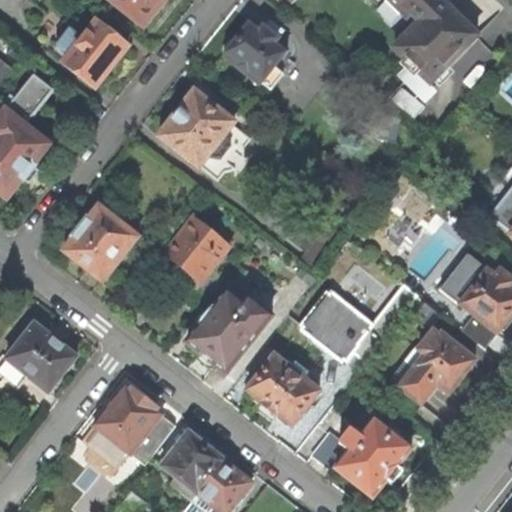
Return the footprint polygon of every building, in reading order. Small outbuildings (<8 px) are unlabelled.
[(105,0),(144,31),(163,7),(168,0),(105,0)] [(386,0),(387,1),(388,0),(397,0),(413,14),(412,17),(419,25),(394,51),(429,85),(476,39),(461,25),(448,13),(444,17),(429,4),(429,0),(386,0)] [(271,93),(284,77),(275,69),(289,53),(279,45),(281,41),(265,29),(261,32),(252,24),(243,36),(235,45),(234,43),(231,43),(225,49),(223,54),(226,56),(224,60),(260,88),(263,87),(271,93)] [(128,51),(96,25),(83,40),(75,33),(67,34),(60,43),(59,51),(69,59),(64,65),(96,91),(115,67),(128,51)] [(0,91),(14,73),(0,62),(0,91)] [(31,114),(48,93),(31,79),(0,117),(0,198),(6,204),(44,157),(60,137),(31,114)] [(200,170),(217,183),(223,174),(232,173),(243,160),(244,149),(250,142),(234,129),(234,126),(195,95),(177,117),(159,139),(198,170),(200,170)] [(399,119),(386,117),(382,138),(395,141),(399,119)] [(511,169),(480,208),(511,233),(511,169)] [(103,283),(140,239),(99,207),(87,223),(85,222),(77,231),(70,240),(72,242),(65,252),(103,283)] [(422,227),(403,213),(382,238),(401,254),(408,245),(412,248),(420,237),(416,234),(422,227)] [(306,252),(321,234),(300,218),(286,237),(306,252)] [(207,299),(223,279),(212,271),(229,250),(193,221),(164,257),(181,271),(199,285),(195,289),(207,299)] [(511,317),(511,287),(501,279),(499,281),(487,272),(479,281),(469,274),(458,288),(468,296),(460,306),(466,313),(497,337),(499,334),(504,334),(509,328),(509,322),(511,317)] [(227,377),(271,320),(253,305),(264,291),(244,277),(215,311),(213,310),(198,328),(200,330),(187,346),(200,355),(200,364),(202,366),(206,369),(214,366),(227,377)] [(348,317),(329,341),(351,359),(370,334),(348,317)] [(53,339),(36,325),(9,360),(3,355),(0,359),(0,377),(17,391),(26,379),(51,397),(79,359),(53,339)] [(461,381),(475,364),(441,336),(439,339),(429,331),(419,343),(423,348),(418,354),(424,359),(416,370),(449,397),(461,381)] [(291,429),(318,396),(304,384),(308,378),(300,372),(319,349),(298,332),(279,355),(294,367),(290,373),(274,360),(267,368),(253,386),(247,393),(262,405),(262,408),(268,412),(275,418),(278,418),(291,429)] [(248,381),(253,386),(267,368),(262,363),(248,381)] [(422,409),(437,389),(415,372),(399,392),(422,409)] [(111,409),(96,428),(98,430),(91,439),(105,451),(114,441),(147,467),(176,429),(158,415),(160,412),(134,391),(132,393),(126,389),(111,409)] [(396,467),(408,451),(373,423),(360,440),(350,433),(341,445),(329,436),(312,457),(334,475),(338,471),(372,497),(385,481),(390,485),(396,478),(401,471),(396,467)] [(206,448),(191,436),(164,469),(178,480),(172,487),(194,504),(226,464),(206,448)] [(241,477),(226,464),(194,504),(204,511),(236,511),(244,503),(242,500),(253,487),(241,477)]
